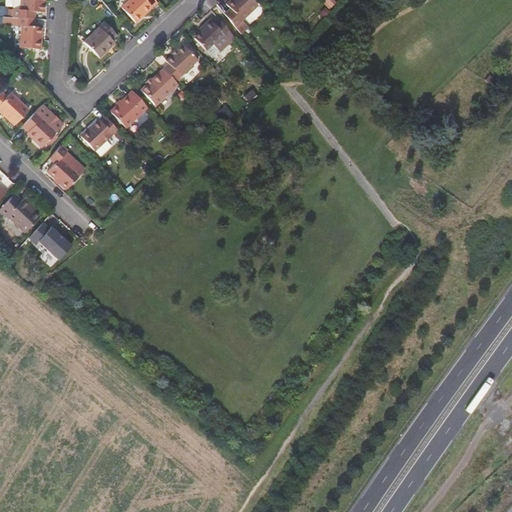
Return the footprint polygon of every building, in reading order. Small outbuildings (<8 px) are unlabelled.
[(20,0),(20,11),(13,10),(13,17),(34,19),(35,12),(43,12),(44,0),(20,0)] [(135,23),(157,2),(154,0),(128,0),(121,8),(135,23)] [(228,7),(222,12),(232,25),(257,5),(252,0),(227,0),(224,2),(228,7)] [(327,20),(331,15),(325,8),(320,13),(327,20)] [(42,29),(33,28),(34,19),(13,17),(3,17),(2,25),(22,26),(20,48),(40,50),(42,29)] [(224,36),(229,31),(217,20),(213,24),(208,20),(201,26),(203,28),(193,38),(204,50),(221,34),(224,36)] [(106,24),(100,29),(110,40),(116,35),(106,24)] [(98,57),(107,48),(106,47),(112,42),(110,40),(100,29),(98,27),(83,41),(98,57)] [(168,62),(162,69),(163,69),(174,81),(197,59),(183,44),(166,60),(168,62)] [(155,106),(177,84),(174,81),(163,69),(140,91),(155,106)] [(5,97),(1,92),(0,92),(0,111),(13,124),(28,109),(10,92),(5,97)] [(126,129),(147,108),(132,92),(110,113),(126,129)] [(35,112),(56,131),(63,125),(41,105),(35,112)] [(56,131),(35,112),(22,126),(28,132),(33,136),(31,138),(41,148),(56,131)] [(114,135),(118,131),(103,116),(99,120),(98,118),(80,135),(94,150),(112,133),(114,135)] [(66,151),(60,145),(49,158),(55,163),(47,173),(67,189),(80,175),(60,158),(66,151)] [(86,168),(66,151),(60,158),(80,175),(86,168)] [(8,214),(20,226),(22,223),(28,229),(39,217),(32,211),(20,200),(14,194),(0,208),(0,211),(6,217),(8,214)] [(23,197),(20,200),(32,211),(34,208),(23,197)] [(26,232),(28,229),(22,223),(20,226),(26,232)] [(58,260),(72,245),(52,226),(49,229),(43,223),(29,238),(35,244),(38,241),(58,260)]
